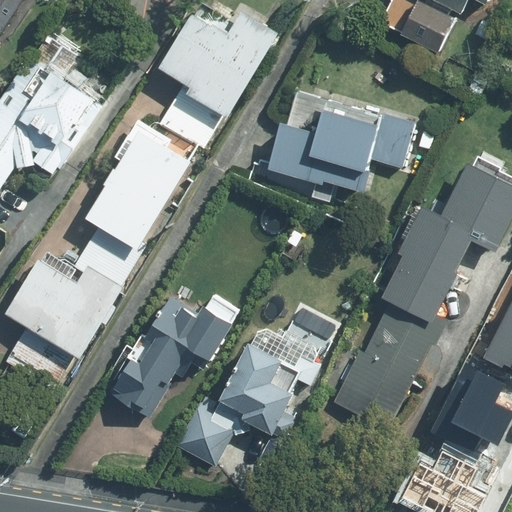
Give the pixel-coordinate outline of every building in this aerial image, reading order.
[(0,0),(0,33),(24,0),(0,0)] [(465,0),(405,0),(391,23),(435,50),(465,0)] [(182,89),(161,125),(203,149),(221,119),(226,122),(278,35),(237,11),(222,36),(187,16),(153,73),(182,89)] [(44,37),(29,62),(60,82),(76,56),(44,37)] [(0,113),(0,188),(1,189),(23,166),(37,162),(58,173),(93,111),(49,86),(40,101),(15,87),(0,113)] [(308,128),(284,123),(275,170),(358,187),(364,160),(419,172),(429,123),(314,99),(308,128)] [(72,265),(83,272),(120,294),(148,250),(141,246),(191,165),(165,149),(170,141),(139,122),(114,161),(119,165),(83,222),(94,229),(72,265)] [(511,177),(471,158),(441,217),(435,231),(474,249),(490,257),(511,211),(511,177)] [(425,209),(378,302),(434,329),(474,249),(435,231),(441,217),(425,209)] [(55,388),(120,294),(83,272),(75,283),(45,264),(8,321),(27,333),(9,359),(55,388)] [(234,318),(167,281),(107,388),(150,411),(180,357),(205,371),(234,318)] [(511,296),(487,348),(511,360),(511,296)] [(385,429),(434,329),(378,302),(329,401),(385,429)] [(266,436),(295,380),(311,388),(323,365),(311,359),(316,349),(293,337),(290,343),(259,328),(250,345),(230,335),(173,447),(214,468),(231,434),(240,439),(247,426),(266,436)]
